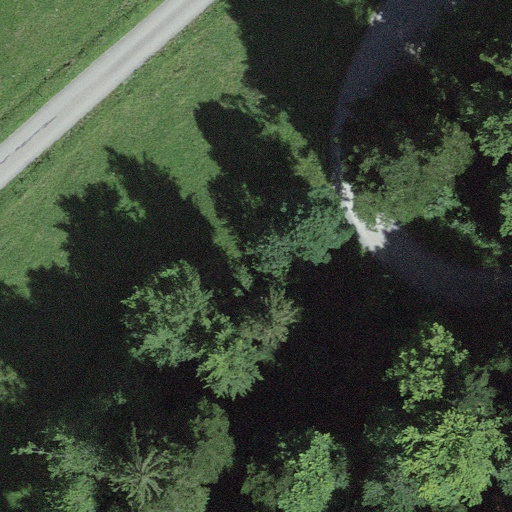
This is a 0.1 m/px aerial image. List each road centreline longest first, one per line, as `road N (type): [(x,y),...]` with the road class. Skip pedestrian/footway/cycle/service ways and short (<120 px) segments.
road 1 (track): [(420,0),(364,123),(364,235),(460,294),(511,285)]
road 2 (unclassified): [(202,0),(0,171)]
